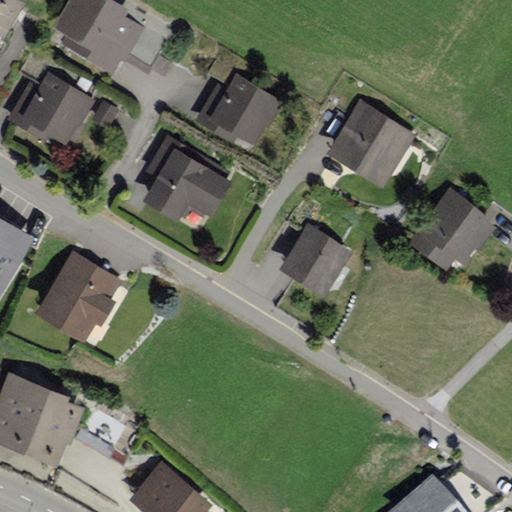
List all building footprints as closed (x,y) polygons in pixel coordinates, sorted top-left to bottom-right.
[(95,0),(60,0),(38,32),(108,82),(143,34),(95,0)] [(0,3),(0,50),(22,19),(0,3)] [(31,69),(0,119),(0,120),(63,159),(94,107),(31,69)] [(210,85),(191,119),(247,153),(275,109),(227,79),(220,89),(210,85)] [(352,109),(321,158),(382,195),(412,146),(352,109)] [(229,178),(162,140),(133,188),(140,192),(135,201),(171,223),(180,209),(201,221),(229,178)] [(491,235),(445,193),(403,239),(449,281),(491,235)] [(0,268),(25,224),(0,210),(0,268)] [(352,259),(303,230),(279,270),(327,299),(352,259)] [(66,251),(28,315),(74,342),(112,278),(66,251)] [(222,332),(173,310),(146,366),(202,391),(222,332)] [(344,416),(244,359),(202,428),(295,486),(344,416)] [(0,378),(0,452),(41,468),(66,405),(0,378)] [(395,511),(428,467),(369,430),(322,496),(344,511),(395,511)] [(150,460),(117,498),(132,511),(187,511),(197,501),(150,460)] [(477,511),(447,494),(432,511),(477,511)]
